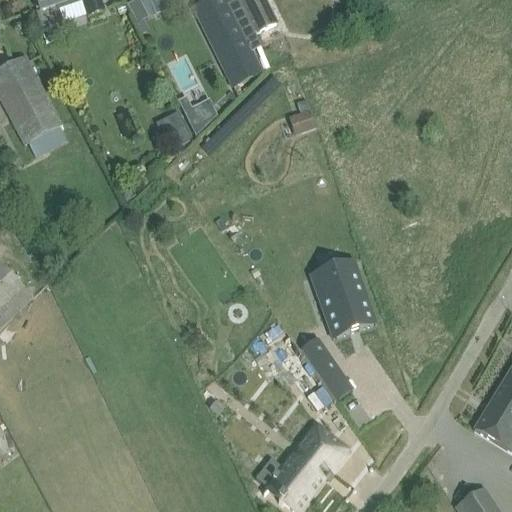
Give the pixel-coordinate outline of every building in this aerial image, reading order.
[(103,12),(98,0),(33,0),(36,11),(39,10),(40,13),(36,14),(42,32),(63,25),(59,12),(83,4),(87,17),(103,12)] [(222,70),(252,55),(224,0),(213,0),(192,11),(222,70)] [(255,37),(278,26),(265,0),(238,0),(237,1),(255,37)] [(138,1),(127,7),(137,26),(148,20),(138,1)] [(35,161),(66,144),(59,131),(63,129),(26,59),(0,72),(0,103),(24,149),(28,147),(35,161)] [(178,103),(196,139),(217,118),(209,102),(192,110),(186,99),(178,103)] [(300,116),(294,119),(301,137),(317,131),(307,103),(297,106),(300,116)] [(178,115),(156,126),(159,133),(167,129),(178,149),(192,142),(178,115)] [(0,331),(34,301),(33,299),(24,290),(16,281),(4,268),(0,263),(0,331)] [(353,272),(317,285),(336,340),(373,328),(353,272)] [(318,343),(301,354),(324,388),(341,376),(318,343)] [(250,453),(223,376),(200,384),(228,461),(250,453)] [(341,376),(324,388),(340,410),(356,398),(341,376)] [(511,385),(506,382),(474,433),(511,456),(511,385)] [(261,421),(287,410),(278,388),(251,399),(261,421)] [(269,490),(264,498),(268,493),(281,503),(278,506),(282,509),(284,507),(291,511),(301,511),(325,482),(330,476),(332,477),(349,456),(317,430),(283,473),(278,480),(276,478),(273,482),(275,483),(269,490)] [(498,511),(484,491),(455,510),(456,511),(498,511)]
